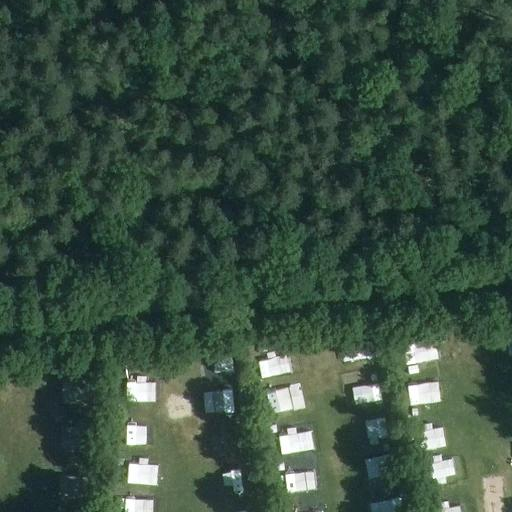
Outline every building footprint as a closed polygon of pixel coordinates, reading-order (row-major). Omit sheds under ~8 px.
[(286,366),(265,367),(266,387),(287,386),(286,366)] [(122,414),(132,415),(134,394),(125,393),(122,414)] [(271,428),(294,426),(293,406),(270,408),(271,428)] [(424,441),(428,460),(447,455),(443,436),(424,441)] [(221,445),(222,465),(242,464),(241,444),(221,445)] [(377,484),(381,501),(390,499),(387,482),(377,484)] [(291,505),(310,500),(306,485),(287,490),(291,505)] [(376,485),(365,487),(370,506),(380,504),(376,485)]
